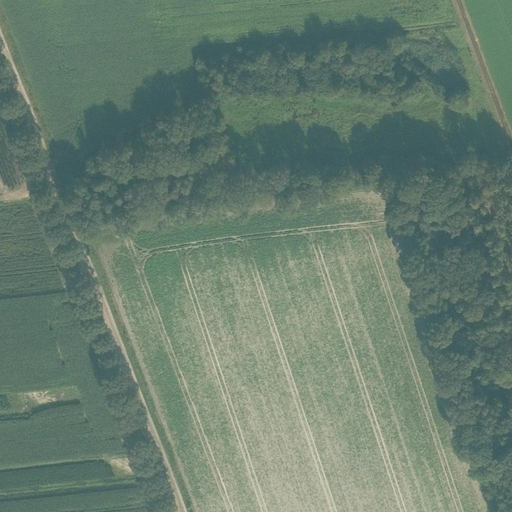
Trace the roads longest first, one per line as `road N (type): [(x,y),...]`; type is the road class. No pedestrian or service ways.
road 1 (track): [(179,511),(56,197)]
road 2 (track): [(56,197),(0,49)]
